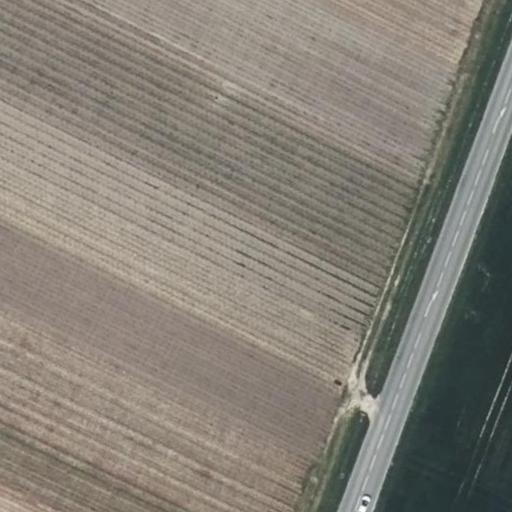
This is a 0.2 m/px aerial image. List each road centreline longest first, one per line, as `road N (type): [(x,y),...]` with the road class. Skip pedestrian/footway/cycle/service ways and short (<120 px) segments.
road 1 (track): [(308,511),(490,0)]
road 2 (tertiary): [(351,511),(511,73)]
